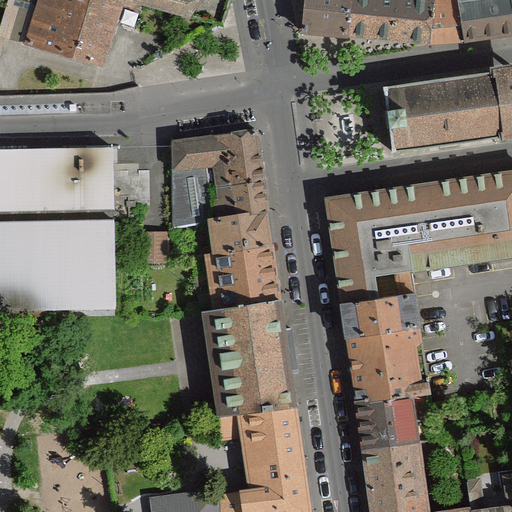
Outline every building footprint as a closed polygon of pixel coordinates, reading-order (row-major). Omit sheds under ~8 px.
[(0,35),(6,38),(29,45),(42,3),(30,0),(7,0),(0,24),(0,35)] [(122,0),(42,0),(42,3),(29,45),(102,66),(115,24),(122,0)] [(133,0),(190,16),(201,0),(133,0)] [(306,0),(305,14),(304,31),(430,43),(434,0),(306,0)] [(434,0),(430,43),(464,40),(457,0),(434,0)] [(511,0),(457,0),(464,40),(511,33),(511,0)] [(390,128),(394,152),(506,137),(511,135),(511,70),(497,72),(385,88),(388,110),(390,128)] [(219,187),(265,180),(257,130),(173,141),(173,171),(216,164),(219,187)] [(0,310),(117,308),(113,148),(0,149),(0,310)] [(220,198),(219,187),(216,164),(173,171),(174,228),(210,222),(219,220),(215,198),(220,198)] [(343,303),(379,298),(376,276),(397,273),(413,270),(511,255),(511,172),(329,199),(343,303)] [(219,220),(269,212),(265,180),(219,187),(220,198),(215,198),(219,220)] [(216,253),(273,244),(269,212),(219,220),(210,222),(215,246),(216,253)] [(168,233),(141,234),(142,261),(168,261),(168,233)] [(224,309),(281,301),(273,244),(216,253),(224,309)] [(216,253),(215,246),(201,249),(201,255),(216,253)] [(401,295),(416,293),(413,270),(397,273),(401,295)] [(349,336),(419,325),(420,325),(416,293),(401,295),(379,298),(343,303),(349,336)] [(230,415),(296,405),(281,301),(224,309),(215,310),(230,415)] [(358,401),(409,394),(430,391),(429,384),(421,385),(413,386),(407,339),(421,337),(419,325),(349,336),(358,401)] [(421,339),(421,337),(407,339),(413,386),(421,385),(420,379),(423,379),(418,343),(421,339)] [(365,450),(412,443),(416,442),(409,394),(358,401),(365,450)] [(230,415),(214,417),(216,440),(245,436),(247,446),(257,445),(263,489),(252,491),(229,494),(231,511),(311,511),(296,405),(230,415)] [(420,511),(412,450),(412,444),(412,443),(365,450),(373,511),(420,511)] [(257,445),(247,446),(252,491),(263,489),(257,445)] [(468,482),(472,511),(480,511),(485,511),(480,481),(468,482)] [(107,511),(107,491),(55,492),(55,511),(107,511)] [(217,496),(217,511),(231,511),(229,494),(217,496)] [(217,511),(217,496),(182,500),(183,511),(217,511)]
